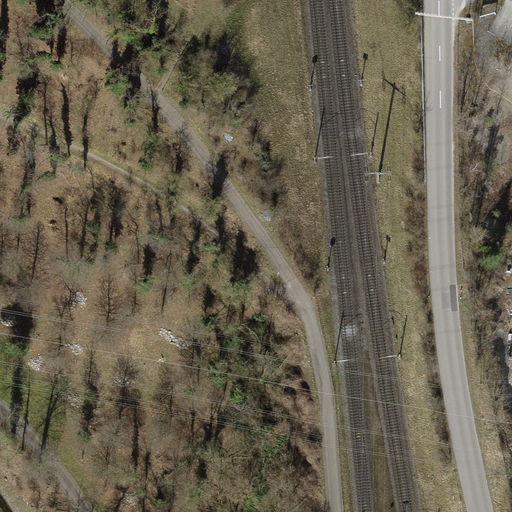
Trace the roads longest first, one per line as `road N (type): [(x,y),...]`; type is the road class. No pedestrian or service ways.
road 1 (unclassified): [(480,511),(451,368),(438,0)]
road 2 (track): [(306,304),(153,94)]
road 3 (track): [(336,511),(325,389),(306,304)]
road 4 (unclassified): [(0,410),(87,511)]
road 5 (track): [(59,0),(153,94)]
